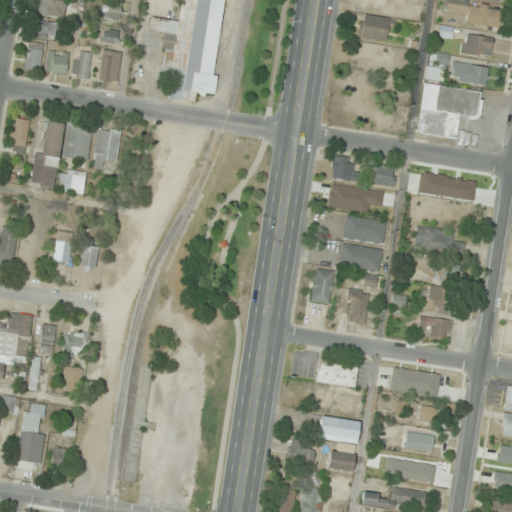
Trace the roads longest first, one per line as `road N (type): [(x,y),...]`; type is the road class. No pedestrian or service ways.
road 1 (residential): [(511,165),(0,87)]
road 2 (secondary): [(240,511),(316,0)]
road 3 (residential): [(460,511),(511,185)]
road 4 (residential): [(511,368),(265,330)]
road 5 (residential): [(127,511),(0,492)]
